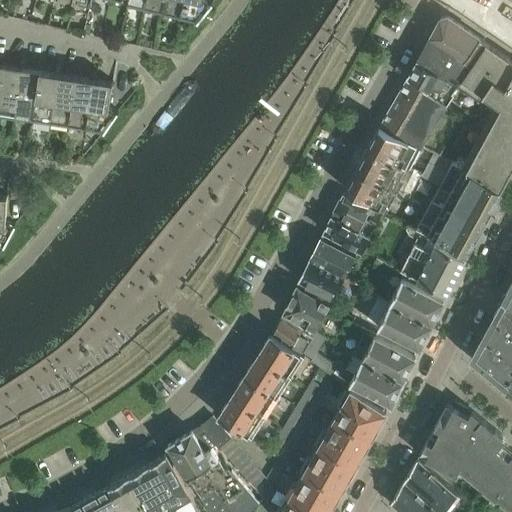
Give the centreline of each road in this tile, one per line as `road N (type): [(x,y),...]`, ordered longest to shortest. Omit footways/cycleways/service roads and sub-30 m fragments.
road 1 (residential): [(0,509),(55,488),(124,446),(233,341),(429,0)]
road 2 (residential): [(444,356),(364,505)]
road 3 (residential): [(511,220),(444,356)]
road 4 (residential): [(124,51),(0,32)]
